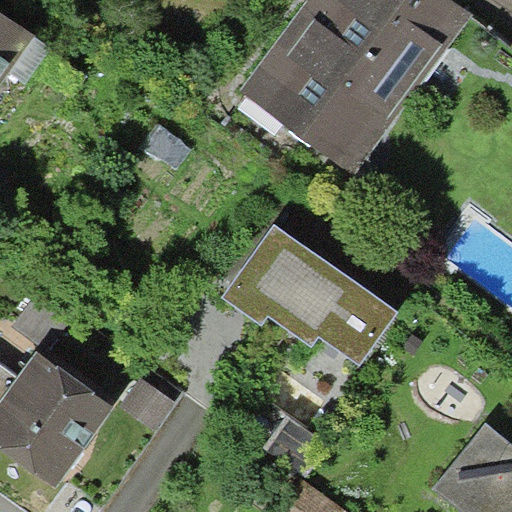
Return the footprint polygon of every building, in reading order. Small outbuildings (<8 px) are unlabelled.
[(354,173),(471,14),(452,0),(306,0),(240,90),(354,173)] [(34,35),(0,10),(0,83),(8,72),(34,35)] [(51,47),(34,35),(8,72),(25,84),(51,47)] [(193,146),(159,123),(143,145),(178,169),(193,146)] [(398,311),(273,223),(221,296),(262,325),(268,316),(311,346),(319,336),(359,365),(398,311)] [(34,296),(12,325),(45,350),(67,322),(34,296)] [(57,366),(37,351),(0,401),(0,446),(55,486),(112,408),(93,394),(95,391),(59,364),(57,366)] [(175,402),(141,377),(121,405),(155,429),(175,402)] [(287,414),(263,448),(299,473),(322,439),(287,414)] [(511,511),(511,442),(486,422),(432,488),(462,511),(511,511)] [(348,511),(301,477),(275,511),(348,511)]
